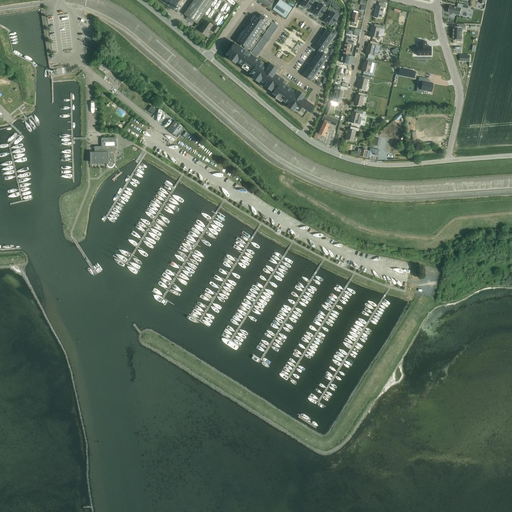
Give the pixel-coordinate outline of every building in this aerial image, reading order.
[(179,0),(158,0),(173,10),(179,0)] [(193,0),(183,15),(197,24),(213,0),(193,0)] [(257,0),(269,8),(269,7),(273,10),(285,18),(292,9),(279,0),(277,4),(273,2),(274,1),(272,0),(257,0)] [(302,4),(301,5),(305,7),(305,6),(308,8),(314,0),(300,0),(300,1),(302,3),(302,4)] [(385,8),(386,4),(379,2),(378,6),(376,6),(374,17),(381,19),(384,8),(385,8)] [(311,9),(314,11),(314,12),(313,13),(317,15),(317,14),(320,16),(326,8),(319,3),(318,5),(316,3),(311,9)] [(450,6),(448,13),(452,14),(452,15),(456,16),(456,14),(460,15),(461,10),(468,11),(469,6),(458,4),(457,8),(450,6)] [(326,20),(325,21),(328,24),(329,23),(332,25),(338,16),(331,12),(330,13),(327,11),(323,18),(326,20),(325,20),(326,20)] [(353,13),(351,22),(357,24),(357,20),(363,21),(364,16),(361,15),(361,13),(358,12),(353,11),(353,13)] [(245,47),(243,49),(255,58),(268,41),(269,41),(268,40),(269,39),(269,40),(269,39),(278,26),(258,13),(238,42),(245,47)] [(199,31),(206,35),(212,26),(206,21),(199,31)] [(457,28),(453,28),(453,40),(456,41),(456,43),(462,43),(462,41),(463,41),(463,30),(467,30),(467,24),(457,23),(457,28)] [(369,37),(377,39),(380,28),(382,29),(383,26),(374,24),(374,27),(372,27),(371,33),(370,32),(369,37)] [(326,29),(322,35),(331,41),(335,35),(326,29)] [(322,35),(318,41),(327,47),(331,41),(322,35)] [(345,43),(342,54),(344,54),(344,55),(351,56),(354,41),(346,39),(345,43)] [(315,48),(319,51),(323,53),(327,47),(318,41),(314,47),(315,48)] [(365,54),(373,56),(376,46),(378,46),(379,43),(374,42),(371,41),(370,41),(370,44),(368,44),(367,50),(366,50),(365,54)] [(419,47),(417,47),(417,55),(431,55),(431,47),(426,47),(426,42),(419,42),(419,47)] [(243,49),(234,43),(227,54),(251,71),(250,73),(274,90),(273,93),(297,111),(298,110),(302,112),(309,103),(302,98),(304,95),(298,91),(296,94),(284,85),(286,82),(274,73),(277,70),(270,65),(267,69),(261,65),(262,63),(255,58),(243,49)] [(319,51),(315,57),(324,63),(328,57),(323,53),(319,51)] [(352,65),(354,57),(351,56),(344,55),(344,54),(342,54),(340,62),(352,65)] [(315,57),(311,63),(320,69),(324,63),(315,57)] [(361,71),(369,73),(371,63),(374,63),(375,60),(366,58),(366,61),(364,61),(363,67),(362,67),(361,71)] [(311,63),(307,69),(315,75),(320,69),(311,63)] [(315,75),(307,69),(302,75),(311,81),(315,75)] [(414,78),(416,72),(399,69),(398,75),(414,78)] [(357,88),(365,90),(367,80),(370,80),(371,77),(362,75),(362,78),(360,78),(359,84),(358,84),(357,88)] [(419,78),(418,86),(421,87),(421,90),(424,91),(431,92),(433,84),(429,83),(427,83),(428,79),(419,78)] [(332,92),(334,93),(333,97),(332,97),(331,101),(340,104),(343,92),(339,91),(340,88),(337,87),(333,86),(332,92)] [(353,105),(361,107),(363,97),(366,98),(367,95),(358,93),(358,95),(356,95),(355,101),(354,101),(353,105)] [(151,106),(147,111),(149,112),(152,114),(154,112),(156,110),(151,106)] [(350,118),(349,123),(360,125),(361,118),(359,117),(359,114),(362,115),(365,115),(366,112),(363,112),(354,110),(353,112),(352,112),(351,118),(350,118)] [(331,124),(335,126),(338,121),(324,115),(322,119),(331,124)] [(168,130),(167,130),(177,138),(178,136),(184,128),(175,121),(168,130)] [(322,125),(318,134),(323,136),(327,127),(329,124),(324,121),(322,125)] [(345,140),(353,141),(355,131),(358,132),(359,129),(350,127),(349,130),(348,129),(347,135),(346,135),(345,140)] [(90,153),(90,163),(107,162),(107,165),(107,166),(108,166),(108,167),(109,167),(110,167),(111,167),(112,167),(113,166),(113,165),(113,150),(116,150),(116,138),(101,138),(101,146),(94,147),(94,153),(90,153)] [(355,151),(354,155),(356,156),(365,157),(369,158),(370,153),(374,153),(374,155),(378,156),(379,150),(370,148),(369,151),(366,150),(366,149),(365,148),(363,148),(362,149),(358,149),(357,152),(355,151)]
